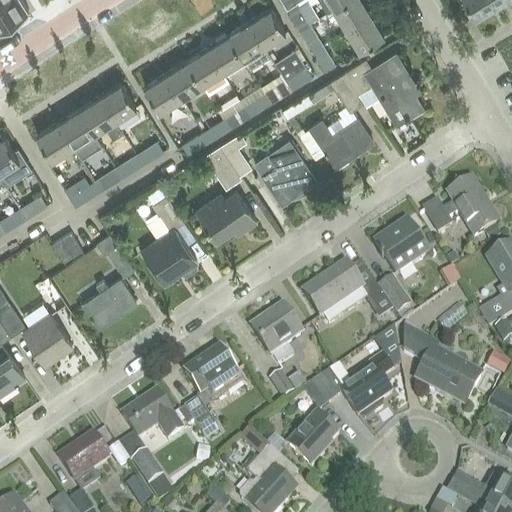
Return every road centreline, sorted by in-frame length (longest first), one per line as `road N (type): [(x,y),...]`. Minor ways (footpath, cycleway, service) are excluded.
road 1 (residential): [(0,452),(492,116)]
road 2 (residential): [(376,462),(400,434),(432,432),(446,450),(443,472),(425,485),(403,482)]
road 3 (residential): [(0,101),(65,211)]
